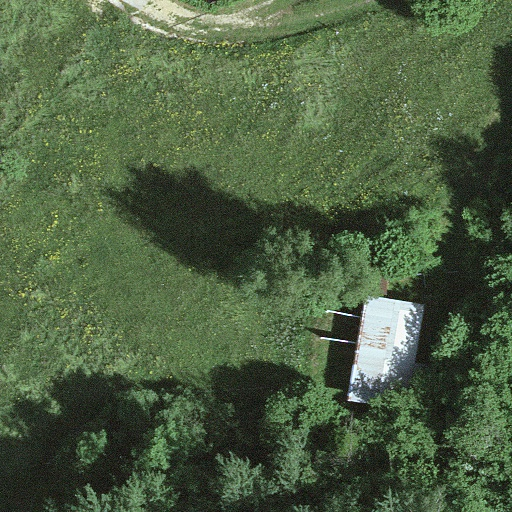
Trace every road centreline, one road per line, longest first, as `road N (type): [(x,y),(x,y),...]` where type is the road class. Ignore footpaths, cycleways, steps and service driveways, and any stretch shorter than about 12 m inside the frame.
road 1 (track): [(224,33),(307,26),(405,0)]
road 2 (track): [(511,125),(441,261)]
road 3 (track): [(142,0),(224,33),(277,0)]
